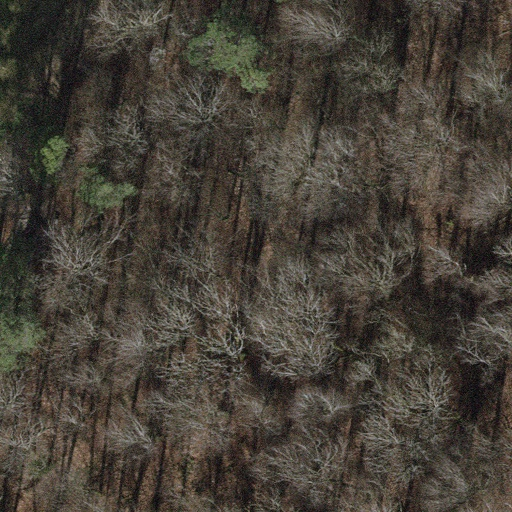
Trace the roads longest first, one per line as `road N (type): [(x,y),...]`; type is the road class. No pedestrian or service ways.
road 1 (track): [(59,511),(377,175),(511,64)]
road 2 (track): [(0,144),(113,0)]
